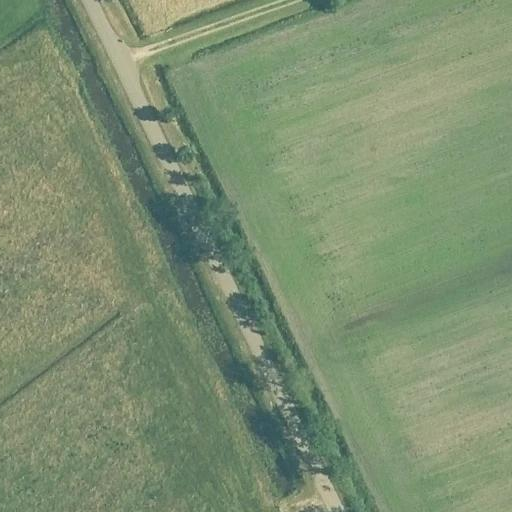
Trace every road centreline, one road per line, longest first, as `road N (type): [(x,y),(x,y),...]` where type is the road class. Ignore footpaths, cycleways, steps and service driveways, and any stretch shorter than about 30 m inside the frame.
road 1 (unclassified): [(334,511),(88,0)]
road 2 (track): [(298,0),(119,65)]
